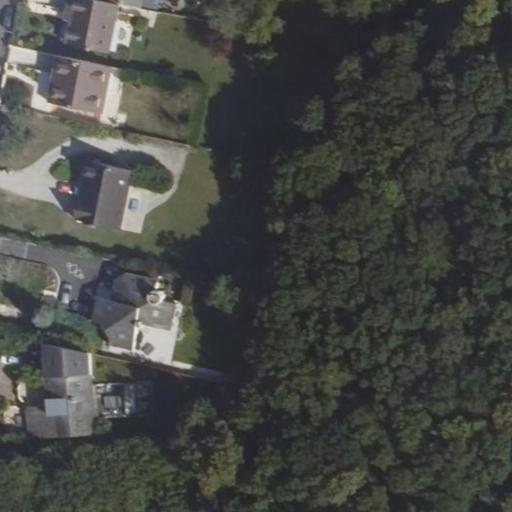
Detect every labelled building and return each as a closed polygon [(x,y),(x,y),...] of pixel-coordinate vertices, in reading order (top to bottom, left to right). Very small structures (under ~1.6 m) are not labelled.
[(113,48),(122,0),(73,0),(72,8),(79,10),(73,39),(113,48)] [(104,109),(116,62),(62,50),(50,96),(104,109)] [(123,225),(136,165),(97,156),(89,195),(82,194),(78,214),(123,225)] [(137,343),(143,316),(171,323),(176,299),(167,297),(168,293),(165,287),(160,287),(162,278),(131,271),(123,277),(120,288),(125,290),(123,298),(104,294),(98,318),(108,320),(116,330),(114,338),(137,343)] [(27,440),(93,437),(90,349),(37,351),(39,405),(25,406),(27,440)] [(98,384),(99,415),(151,413),(150,383),(98,384)]
